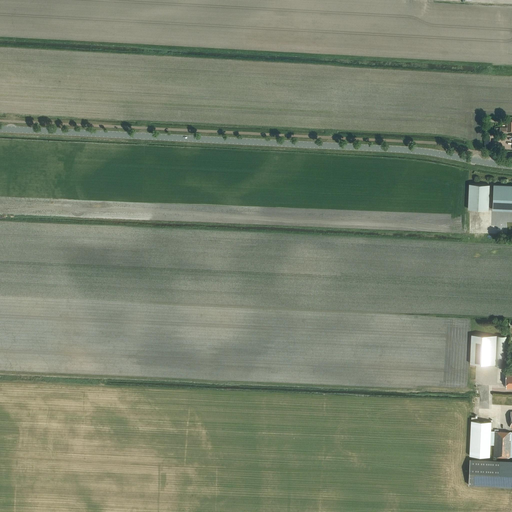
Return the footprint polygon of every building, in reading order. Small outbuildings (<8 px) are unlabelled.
[(511,118),(507,119),(506,127),(499,127),(499,131),(511,131),(511,118)] [(490,185),(469,184),(468,209),(489,210),(490,185)] [(511,184),(494,184),(492,210),(511,210),(511,184)] [(471,334),(470,363),(491,364),(492,335),(471,334)] [(497,335),(495,364),(495,366),(506,366),(507,336),(497,335)] [(471,421),(469,456),(490,456),(490,444),(491,431),(491,421),(471,421)] [(495,431),(494,457),(510,457),(511,432),(499,431),(495,431)] [(511,511),(511,495),(468,493),(466,511),(511,511)]
